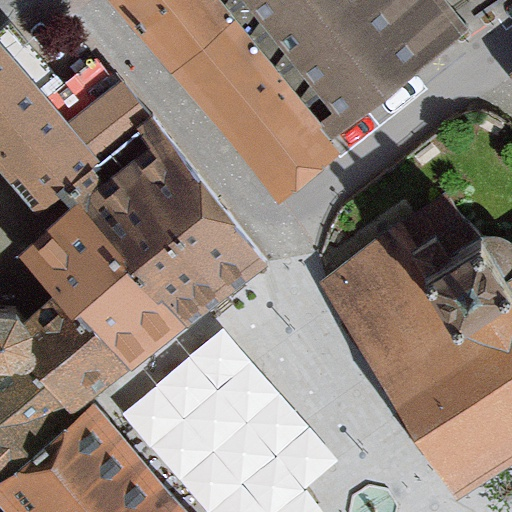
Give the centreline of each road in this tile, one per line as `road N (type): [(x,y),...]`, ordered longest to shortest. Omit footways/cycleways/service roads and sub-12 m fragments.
road 1 (residential): [(423,511),(325,366),(279,235)]
road 2 (residential): [(279,235),(88,0)]
road 3 (residential): [(279,235),(475,67)]
